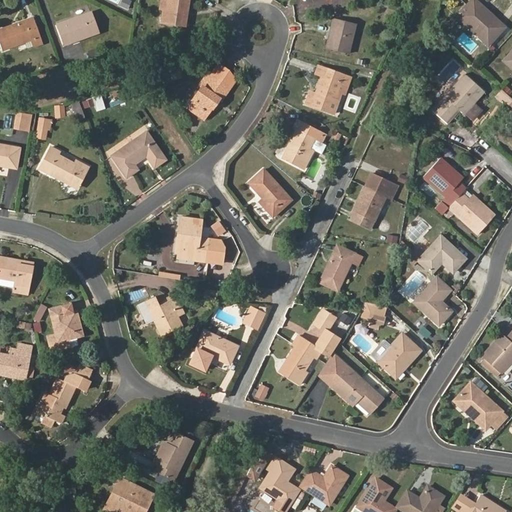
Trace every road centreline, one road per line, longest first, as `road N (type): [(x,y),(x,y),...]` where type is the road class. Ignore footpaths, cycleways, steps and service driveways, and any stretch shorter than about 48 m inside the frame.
road 1 (residential): [(511,233),(482,310),(405,445)]
road 2 (residential): [(405,445),(229,410)]
road 3 (residential): [(265,30),(262,96),(200,172)]
road 4 (residential): [(200,172),(81,257)]
road 5 (residential): [(286,286),(200,172)]
road 6 (residential): [(134,388),(104,296),(81,257)]
road 7 (residential): [(348,163),(286,286)]
road 8 (residential): [(229,410),(286,286)]
